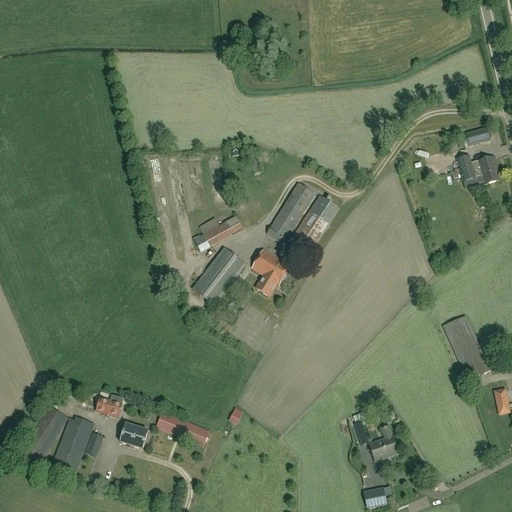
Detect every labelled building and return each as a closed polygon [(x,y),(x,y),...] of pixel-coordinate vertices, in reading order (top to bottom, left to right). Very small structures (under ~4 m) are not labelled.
[(470,148),(491,142),(487,129),(466,135),(470,148)] [(483,186),(502,181),(495,158),(476,163),(477,165),(472,166),(470,157),(457,161),(463,183),(476,180),(476,179),(481,177),(483,186)] [(288,238),(314,195),(298,185),(267,235),(283,246),(288,238)] [(325,226),(337,208),(320,197),(293,237),(304,244),(319,221),(325,226)] [(234,235),(243,230),(235,218),(226,223),(234,235)] [(203,236),(219,227),(216,219),(199,228),(203,236)] [(214,307),(245,266),(224,249),(192,290),(214,307)] [(279,286),(290,267),(263,251),(251,269),(263,277),(256,290),(269,298),(277,285),(279,286)] [(467,382),(490,372),(466,317),(443,327),(467,382)] [(511,414),(507,388),(492,391),(498,417),(511,414)] [(100,400),(97,414),(119,419),(122,406),(110,403),(100,400)] [(36,471),(68,419),(47,406),(14,458),(36,471)] [(361,421),(362,423),(354,425),(361,447),(369,444),(363,427),(372,424),(370,419),(367,413),(360,415),(362,421),(361,421)] [(204,448),(210,433),(163,414),(156,429),(204,448)] [(74,482),(75,479),(84,454),(92,434),(95,426),(75,418),(74,421),(69,419),(49,473),(74,482)] [(142,450),(148,432),(125,426),(120,444),(142,450)] [(375,463),(398,455),(392,437),(392,438),(388,427),(381,430),(385,440),(369,445),(375,463)] [(92,434),(84,454),(96,458),(104,438),(92,434)] [(118,479),(115,485),(123,490),(126,483),(118,479)] [(373,509),(388,506),(385,491),(364,496),(368,511),(373,510),(373,509)]
